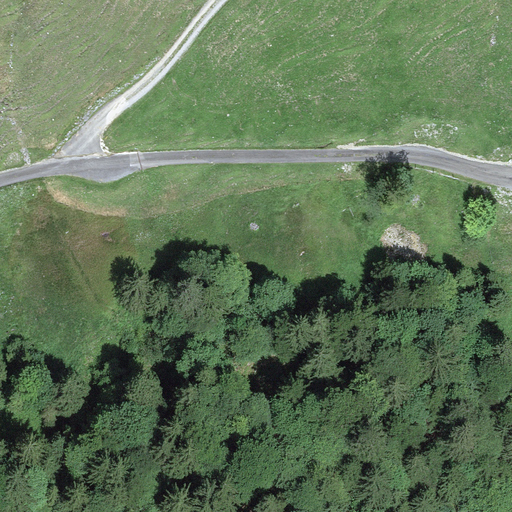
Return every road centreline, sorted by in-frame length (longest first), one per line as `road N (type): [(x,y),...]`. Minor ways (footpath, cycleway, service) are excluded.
road 1 (track): [(511,177),(413,151),(80,164)]
road 2 (track): [(218,0),(171,59),(105,116),(80,164)]
